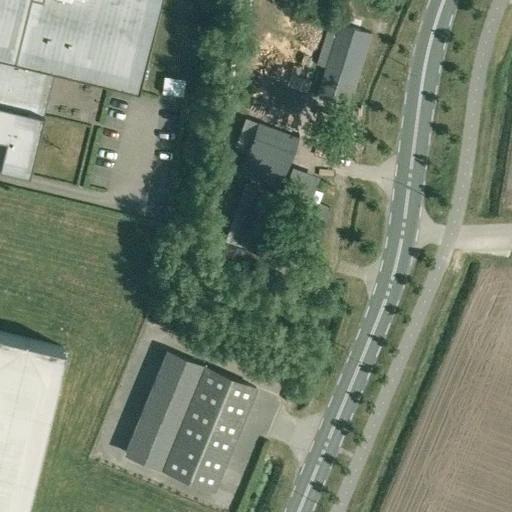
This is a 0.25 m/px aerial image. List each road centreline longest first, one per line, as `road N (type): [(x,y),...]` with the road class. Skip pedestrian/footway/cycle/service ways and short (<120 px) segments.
road 1 (primary): [(297,511),(398,250),(443,0)]
road 2 (unclassified): [(0,173),(123,203),(143,107)]
